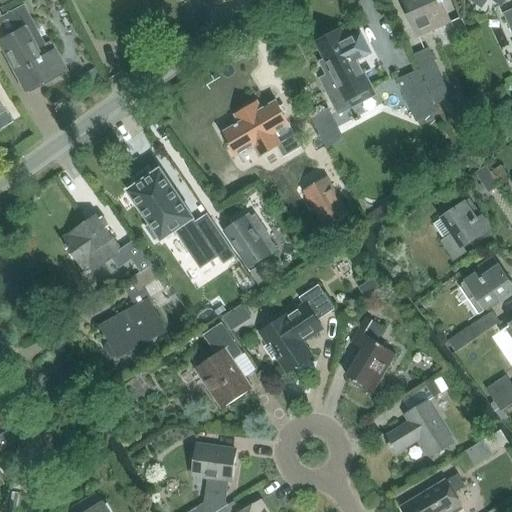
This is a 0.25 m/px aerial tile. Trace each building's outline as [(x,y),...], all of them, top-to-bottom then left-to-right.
[(406,0),(412,13),(406,15),(417,39),(451,24),(440,0),(406,0)] [(467,0),(481,9),(487,0),(490,0),(500,8),(506,0),(467,0)] [(0,32),(7,46),(2,49),(24,90),(27,89),(28,92),(40,86),(38,83),(48,77),(50,81),(65,73),(52,49),(48,42),(44,44),(23,4),(0,16),(0,32)] [(511,10),(503,14),(511,33),(511,10)] [(340,30),(316,43),(325,59),(318,62),(325,75),(318,79),(335,113),(336,113),(349,106),(347,101),(371,88),(370,86),(363,75),(365,74),(371,71),(370,70),(363,74),(356,61),(370,54),(372,55),(360,33),(360,35),(347,41),(340,30)] [(412,54),(430,92),(444,85),(428,48),(412,54)] [(90,85),(100,79),(95,69),(84,74),(90,85)] [(396,80),(414,119),(436,109),(418,70),(396,80)] [(240,124),(221,134),(235,157),(253,146),(259,158),(277,147),(284,158),(299,149),(301,148),(290,128),(289,126),(288,125),(289,125),(276,102),(261,111),(257,103),(235,116),(240,124)] [(327,110),(310,119),(319,136),(328,153),(345,144),(336,127),(327,110)] [(488,193),(489,194),(499,187),(486,166),(474,174),(488,193)] [(136,186),(128,192),(150,225),(146,228),(154,241),(159,238),(161,241),(175,231),(200,269),(219,256),(224,264),(234,256),(207,216),(196,223),(195,224),(192,220),(193,219),(160,170),(152,176),(151,175),(150,176),(147,171),(134,180),(137,185),(136,186)] [(301,192),(322,227),(349,212),(327,176),(301,192)] [(465,203),(433,225),(443,241),(441,242),(454,261),(465,253),(463,249),(462,248),(477,239),(479,242),(493,233),(490,229),(482,217),(477,221),(465,203)] [(270,239),(271,238),(255,214),(251,217),(249,213),(225,230),(251,269),(254,267),(254,266),(271,255),(270,255),(278,250),(270,239)] [(102,217),(99,219),(97,216),(62,240),(66,245),(64,247),(66,251),(68,249),(79,264),(92,254),(101,267),(112,258),(122,251),(106,228),(109,226),(102,217)] [(122,251),(112,258),(119,268),(131,259),(141,273),(152,266),(137,246),(128,253),(125,248),(122,251)] [(474,274),(463,281),(458,285),(460,288),(477,315),(511,291),(511,285),(499,266),(494,257),(472,270),(474,274)] [(239,262),(235,265),(241,273),(245,270),(239,262)] [(167,331),(149,299),(167,287),(161,277),(152,266),(141,273),(140,274),(141,277),(132,283),(129,280),(121,286),(135,307),(98,327),(108,344),(106,345),(105,350),(109,359),(115,360),(167,331)] [(463,270),(456,275),(459,280),(466,276),(463,270)] [(256,281),(260,289),(278,279),(273,271),(256,281)] [(357,289),(364,299),(379,289),(372,278),(357,289)] [(272,361),(277,357),(287,372),(294,367),(297,369),(300,369),(303,367),(304,364),(304,361),(311,356),(302,342),(321,329),(316,322),(335,310),(318,286),(299,299),(304,306),(265,332),(272,342),(264,348),(272,361)] [(448,342),(456,353),(499,323),(492,312),(448,342)] [(347,377),(373,393),(396,355),(376,343),(385,329),(367,318),(352,343),(363,350),(347,377)] [(222,323),(203,336),(218,358),(198,372),(221,406),(249,387),(232,362),(243,355),(222,323)] [(511,385),(506,376),(486,390),(493,401),(511,387),(511,385)] [(426,385),(434,398),(441,394),(434,381),(426,385)] [(511,387),(493,401),(494,402),(501,412),(502,411),(511,404),(511,387)] [(384,438),(391,448),(392,448),(396,454),(420,439),(431,458),(453,444),(427,401),(405,415),(410,423),(384,438)] [(0,448),(15,440),(8,428),(0,432),(0,448)] [(467,452),(475,466),(492,455),(484,442),(467,452)] [(192,475),(232,481),(236,451),(196,445),(192,475)] [(401,507),(403,511),(451,511),(461,506),(453,494),(465,487),(458,475),(446,482),(445,481),(401,507)] [(266,511),(260,503),(244,511),(240,511),(234,502),(218,511),(266,511)] [(105,511),(100,503),(85,511),(105,511)]
